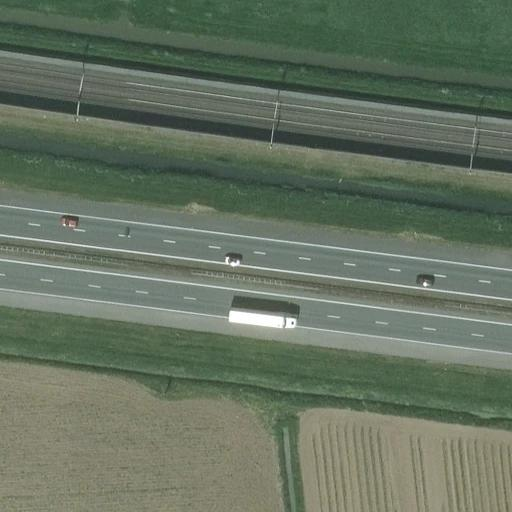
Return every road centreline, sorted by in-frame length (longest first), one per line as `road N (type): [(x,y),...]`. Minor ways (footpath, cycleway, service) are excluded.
road 1 (motorway): [(0,276),(511,341)]
road 2 (motorway): [(511,286),(0,221)]
